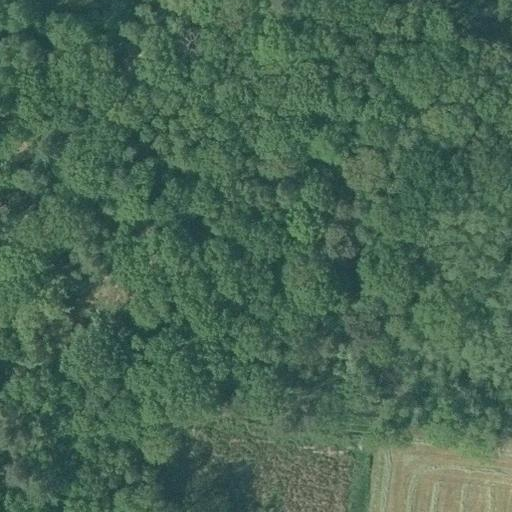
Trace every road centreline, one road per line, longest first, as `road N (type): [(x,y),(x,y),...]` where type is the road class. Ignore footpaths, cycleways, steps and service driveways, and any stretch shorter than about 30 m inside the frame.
road 1 (track): [(129,60),(0,312)]
road 2 (track): [(0,32),(129,60)]
